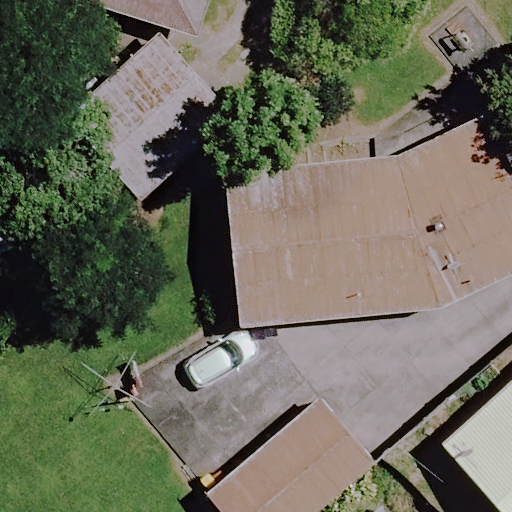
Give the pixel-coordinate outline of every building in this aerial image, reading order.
[(51,0),(57,6),(56,7),(200,36),(207,0),(51,0)] [(234,120),(157,41),(61,134),(138,213),(234,120)] [(230,180),(244,332),(464,312),(511,285),(511,160),(484,111),(388,165),(230,180)] [(511,511),(511,390),(443,455),(496,511),(511,511)] [(323,511),(370,474),(313,406),(203,497),(215,511),(323,511)]
